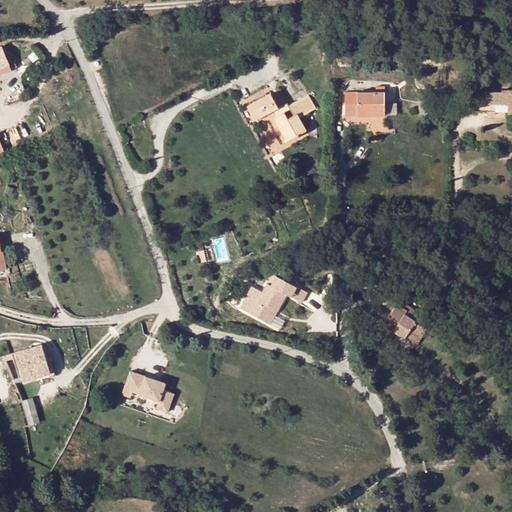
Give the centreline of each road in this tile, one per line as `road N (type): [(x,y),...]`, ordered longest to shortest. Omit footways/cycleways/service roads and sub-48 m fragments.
road 1 (unclassified): [(345,374),(285,349),(191,329),(177,318),(93,87),(44,0)]
road 2 (residential): [(345,374),(349,233),(365,223),(416,218),(511,239)]
road 3 (unclassified): [(409,511),(376,404),(345,374)]
